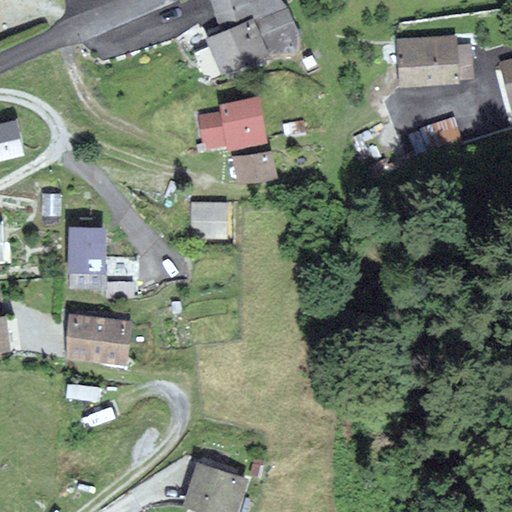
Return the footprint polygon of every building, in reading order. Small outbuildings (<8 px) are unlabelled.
[(295,33),(286,10),(278,0),(219,0),(213,3),(226,34),(212,40),(223,68),(264,52),(262,46),(295,33)] [(455,46),(455,39),(401,41),(403,84),(457,82),(457,77),(471,77),(470,45),(455,46)] [(259,99),(223,105),(224,113),(230,142),(231,147),(267,141),(259,99)] [(423,144),(463,131),(457,111),(417,125),(423,144)] [(202,117),(208,146),(230,142),(224,113),(202,117)] [(16,123),(0,126),(0,158),(23,154),(16,123)] [(272,154),(238,159),(241,181),(275,176),(272,154)] [(60,195),(44,195),(44,215),(60,215),(60,195)] [(224,204),(194,204),(194,237),(224,237),(224,204)] [(104,231),(72,230),(71,288),(103,288),(104,231)] [(129,323),(72,317),(68,355),(124,362),(129,323)] [(233,511),(244,481),(200,466),(187,502),(215,511),(233,511)]
